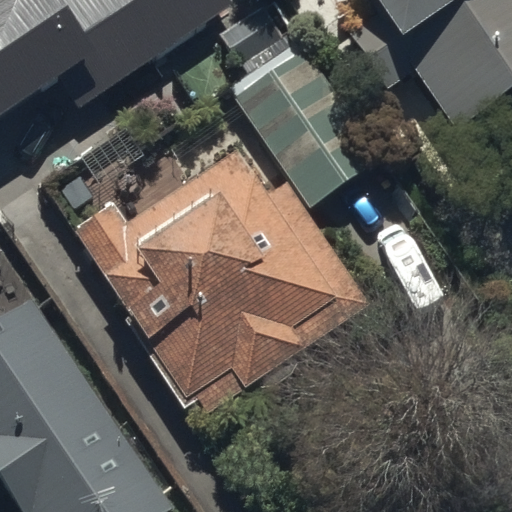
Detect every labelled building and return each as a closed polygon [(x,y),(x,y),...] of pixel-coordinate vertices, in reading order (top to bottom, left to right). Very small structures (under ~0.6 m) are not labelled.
[(55,0),(44,8),(16,0),(0,0),(0,124),(84,65),(105,94),(235,3),(233,0),(55,0)] [(511,110),(511,0),(359,0),(463,145),(511,110)] [(294,40),(272,11),(222,47),(243,77),(294,40)] [(227,91),(312,210),(382,161),(297,41),(227,91)] [(84,261),(118,308),(203,429),(367,315),(281,193),(266,204),(232,157),(129,229),(115,208),(70,240),(84,261)] [(182,511),(183,511),(36,304),(0,328),(0,491),(14,511),(182,511)]
